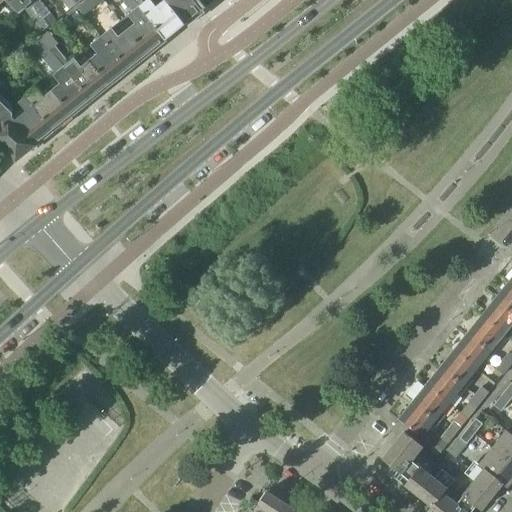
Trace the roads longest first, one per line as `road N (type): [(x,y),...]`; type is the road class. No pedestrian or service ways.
road 1 (secondary): [(76,265),(394,0)]
road 2 (secondary): [(324,0),(37,226)]
road 3 (residential): [(309,475),(511,223)]
road 4 (residential): [(255,433),(76,265)]
